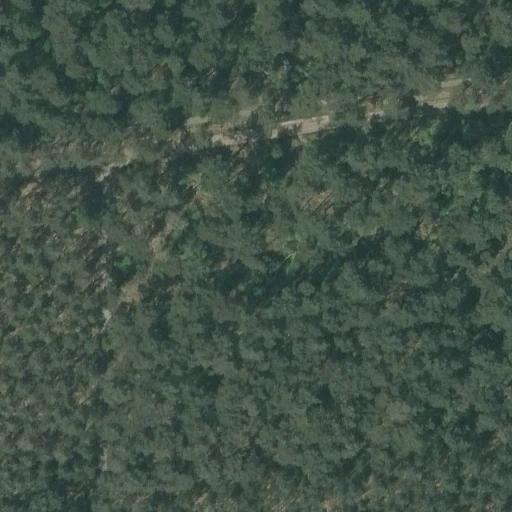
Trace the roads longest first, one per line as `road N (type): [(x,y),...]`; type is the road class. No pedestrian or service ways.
road 1 (track): [(511,100),(0,173)]
road 2 (track): [(108,157),(102,511)]
